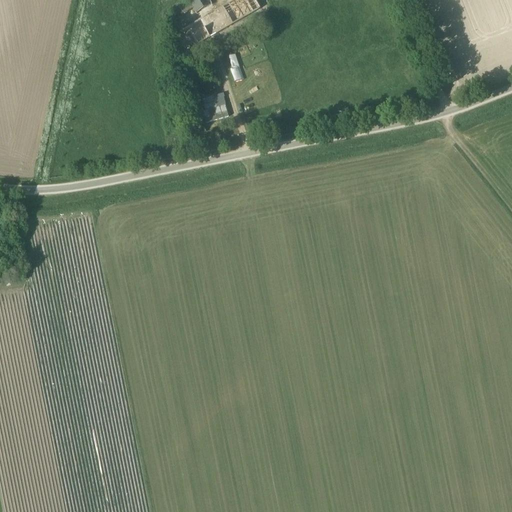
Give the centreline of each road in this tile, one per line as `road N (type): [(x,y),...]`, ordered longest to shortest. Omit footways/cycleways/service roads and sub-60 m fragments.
road 1 (unclassified): [(0,181),(76,186),(421,122),(511,89)]
road 2 (track): [(511,214),(444,115),(399,0)]
